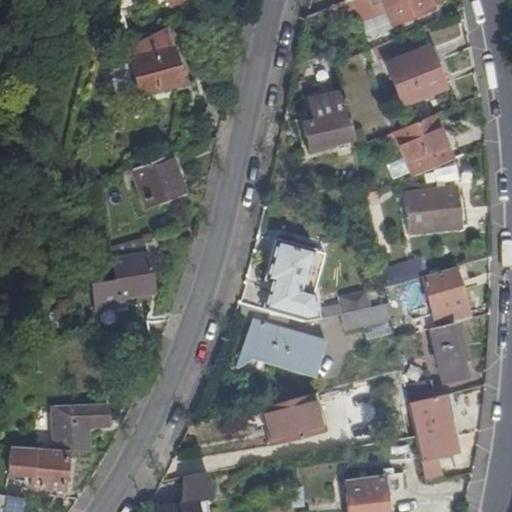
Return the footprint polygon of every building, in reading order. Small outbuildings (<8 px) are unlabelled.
[(354,0),(367,32),(389,23),(379,0),(354,0)] [(429,7),(426,0),(379,0),(389,23),(430,7),(429,7)] [(179,82),(165,27),(125,47),(137,95),(184,84),(183,81),(179,82)] [(427,42),(423,44),(431,63),(436,60),(427,42)] [(431,63),(423,44),(382,64),(400,104),(442,85),(431,63)] [(337,91),(303,99),(308,120),(300,122),(306,148),(348,138),(337,91)] [(388,118),(393,130),(405,125),(399,113),(388,118)] [(411,175),(459,155),(449,131),(444,130),(438,132),(431,114),(405,125),(393,130),(411,175)] [(182,191),(169,154),(131,169),(145,206),(182,191)] [(456,192),(405,198),(408,232),(459,226),(456,192)] [(144,256),(141,239),(109,248),(113,280),(118,307),(122,306),(121,297),(152,292),(146,255),(144,256)] [(303,325),(311,323),(316,324),(316,321),(314,296),(312,293),(324,254),(275,240),(264,279),(270,280),(261,309),(261,311),(303,325)] [(420,276),(425,274),(420,257),(415,259),(420,276)] [(383,287),(420,276),(415,259),(379,270),(383,287)] [(84,268),(86,282),(106,279),(105,266),(84,268)] [(458,321),(467,319),(453,266),(425,274),(420,276),(431,315),(411,320),(414,332),(429,328),(458,321)] [(95,311),(118,307),(113,280),(91,283),(95,311)] [(336,300),(340,315),(344,314),(360,310),(356,294),(336,300)] [(68,302),(54,303),(56,321),(71,320),(68,302)] [(360,310),(344,314),(348,328),(389,318),(386,303),(360,310)] [(320,308),(323,320),(335,317),(331,305),(320,308)] [(253,319),(243,352),(314,373),(314,374),(316,375),(325,341),(323,340),(323,341),(254,321),(254,319),(253,319)] [(123,342),(146,337),(143,320),(120,323),(121,326),(120,327),(123,342)] [(464,348),(458,321),(429,328),(441,382),(463,377),(457,350),(464,348)] [(406,403),(432,397),(429,381),(403,386),(406,403)] [(313,394),(323,433),(329,431),(318,392),(313,394)] [(313,394),(261,407),(272,446),(323,433),(313,394)] [(451,419),(446,394),(439,396),(444,420),(451,419)] [(406,403),(418,460),(451,454),(444,420),(439,396),(432,397),(406,403)] [(66,450),(86,451),(86,426),(107,426),(107,403),(52,405),(52,449),(66,450)] [(35,501),(47,508),(56,495),(51,494),(51,488),(63,489),(66,450),(52,449),(11,447),(8,473),(32,475),(31,487),(20,486),(19,498),(22,498),(35,501)] [(206,473),(184,477),(179,503),(195,501),(205,500),(209,499),(206,473)] [(345,481),(347,511),(384,511),(380,476),(345,481)] [(20,511),(22,498),(19,498),(0,494),(0,511),(20,511)] [(205,500),(195,501),(195,511),(206,511),(205,503),(205,500)] [(179,503),(155,507),(155,511),(195,511),(195,501),(179,503)]
